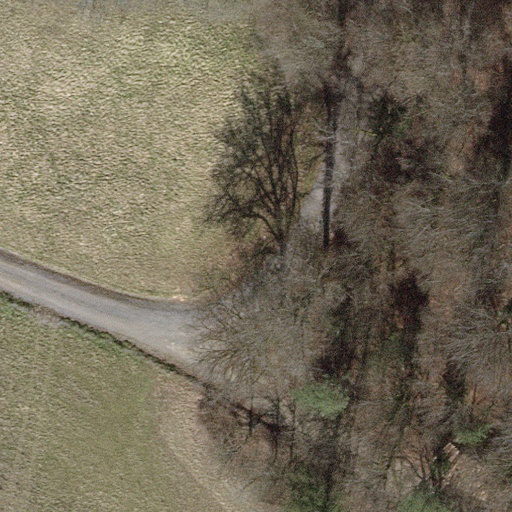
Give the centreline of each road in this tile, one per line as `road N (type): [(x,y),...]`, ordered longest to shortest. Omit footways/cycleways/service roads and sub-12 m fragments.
road 1 (track): [(386,0),(368,164),(206,337)]
road 2 (track): [(206,337),(464,511)]
road 3 (track): [(206,337),(0,261)]
